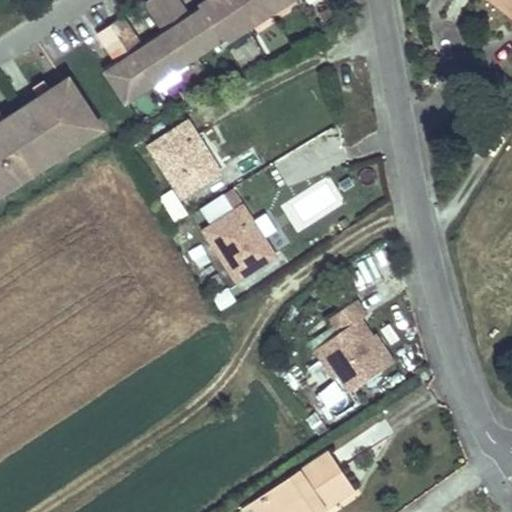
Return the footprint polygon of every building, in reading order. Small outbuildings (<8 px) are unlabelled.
[(224,44),(290,0),(211,0),(213,2),(191,18),(179,0),(148,0),(145,2),(166,34),(144,48),(124,17),(98,33),(119,65),(107,72),(127,102),(221,39),(224,44)] [(511,0),(491,0),(505,11),(511,2),(511,0)] [(0,195),(103,129),(70,79),(52,91),(45,80),(34,87),(41,98),(6,120),(0,110),(0,195)] [(222,171),(189,121),(150,147),(183,197),(222,171)] [(276,257),(243,206),(204,231),(237,282),(276,257)] [(340,342),(317,357),(332,379),(336,377),(347,394),(392,364),(374,336),(366,342),(354,324),(362,319),(366,316),(356,301),(326,321),(335,335),(340,342)] [(374,336),(362,319),(354,324),(366,342),(374,336)] [(340,342),(335,335),(312,350),(317,357),(340,342)] [(328,454),(263,498),(272,511),(320,511),(321,511),(353,490),(328,454)] [(272,511),(263,498),(245,511),(272,511)]
